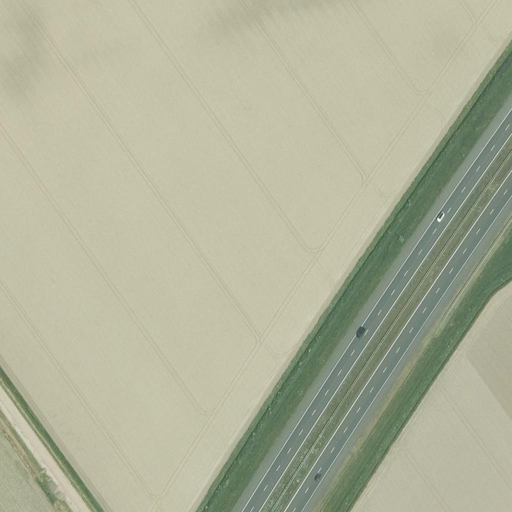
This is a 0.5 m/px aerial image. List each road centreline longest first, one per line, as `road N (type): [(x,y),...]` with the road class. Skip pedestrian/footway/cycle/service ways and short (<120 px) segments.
road 1 (motorway): [(511,120),(249,511)]
road 2 (motorway): [(294,511),(511,183)]
road 3 (unclassified): [(0,404),(75,511)]
